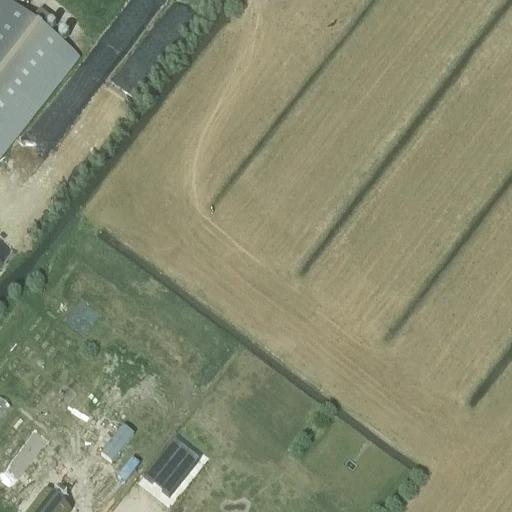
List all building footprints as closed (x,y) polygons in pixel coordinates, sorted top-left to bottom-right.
[(0,0),(0,160),(78,59),(2,0),(0,0)] [(0,373),(0,408),(1,409),(23,382),(5,367),(0,373)] [(74,372),(39,424),(73,448),(109,396),(74,372)] [(121,416),(155,441),(167,425),(134,400),(121,416)] [(122,429),(100,456),(106,461),(111,465),(120,454),(133,437),(122,429)] [(86,458),(65,481),(99,511),(114,511),(129,496),(86,458)] [(191,504),(201,511),(269,511),(279,498),(223,459),(191,504)] [(69,511),(42,492),(27,511),(69,511)]
